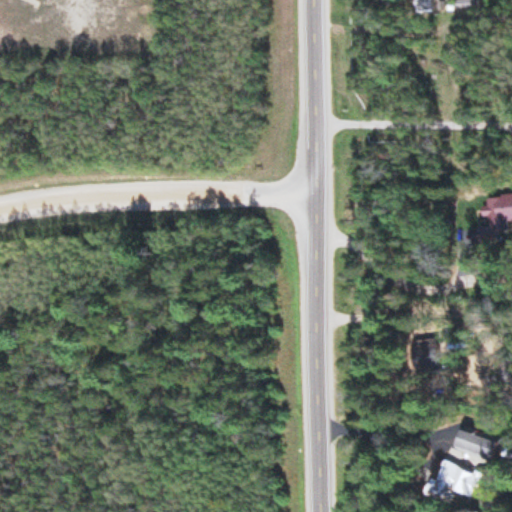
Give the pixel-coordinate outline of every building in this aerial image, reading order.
[(414,0),(414,12),(433,12),(432,0),(414,0)] [(511,196),(487,197),(487,209),(483,209),(484,229),(477,229),(478,245),(498,245),(498,233),(511,232),(511,196)] [(418,376),(433,374),(428,339),(400,343),(404,368),(416,366),(418,376)] [(501,441),(460,427),(452,449),(494,463),(501,441)] [(481,479),(444,463),(435,482),(430,480),(423,498),(450,510),(457,494),(472,501),(481,479)]
